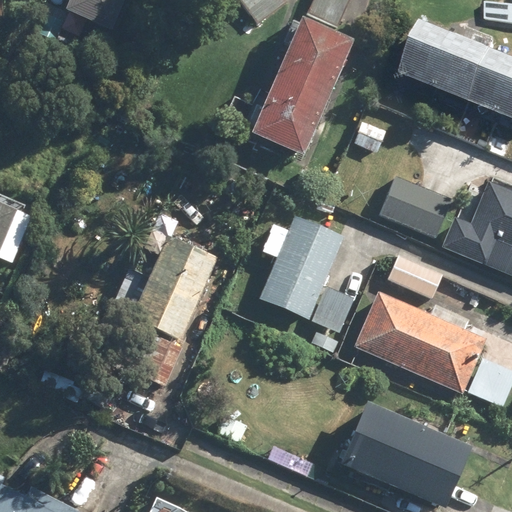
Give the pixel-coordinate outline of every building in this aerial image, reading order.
[(73,0),(68,13),(117,33),(129,0),(73,0)] [(242,0),(264,24),(288,2),(286,0),(242,0)] [(313,0),(308,12),(339,27),(351,0),(313,0)] [(511,1),(487,0),(485,22),(511,23),(511,1)] [(511,52),(429,19),(407,72),(511,115),(511,52)] [(307,160),(356,47),(305,25),(256,138),(307,160)] [(114,106),(103,126),(126,138),(137,118),(114,106)] [(380,154),(388,134),(363,123),(355,143),(380,154)] [(453,201),(395,176),(378,215),(435,240),(453,201)] [(473,225),(455,218),(443,247),(511,276),(511,189),(492,181),(473,225)] [(34,218),(0,202),(0,259),(13,265),(34,218)] [(289,233),(275,227),(263,254),(279,261),(261,300),(310,321),(326,287),(347,240),(296,217),(289,233)] [(224,289),(232,270),(216,264),(219,257),(167,235),(131,321),(185,344),(211,283),(224,289)] [(444,277),(398,257),(388,280),(433,300),(444,277)] [(356,300),(326,287),(310,321),(340,335),(356,300)] [(480,336),(379,292),(355,348),(464,396),(465,392),(503,409),(511,387),(511,344),(482,332),(480,336)] [(167,389),(185,352),(153,337),(136,374),(167,389)] [(476,451),(370,403),(343,464),(448,511),(476,451)] [(220,411),(210,429),(241,446),(251,428),(220,411)] [(0,511),(66,511),(2,485),(0,490),(0,511)]
